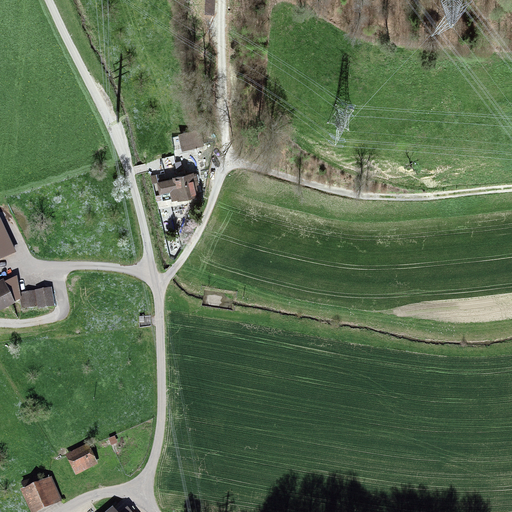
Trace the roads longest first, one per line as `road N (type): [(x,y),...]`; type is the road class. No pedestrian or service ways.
road 1 (unclassified): [(48,0),(124,157),(156,284),(160,432),(141,491)]
road 2 (track): [(223,161),(367,195),(511,187)]
road 3 (track): [(153,269),(45,270),(29,264),(0,218)]
road 4 (track): [(223,0),(223,161)]
road 5 (track): [(223,161),(198,231),(156,284)]
